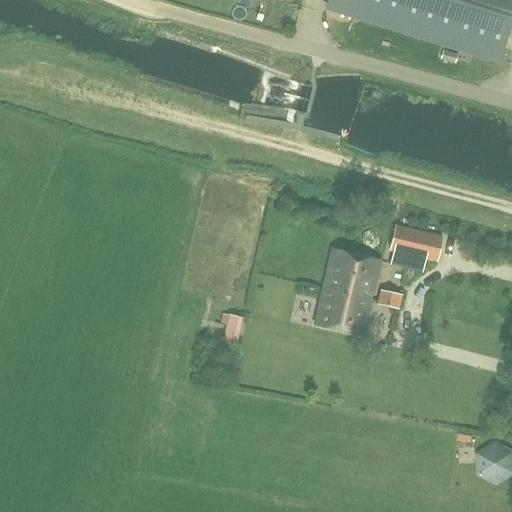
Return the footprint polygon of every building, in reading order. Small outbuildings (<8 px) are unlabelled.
[(511,0),(330,0),(328,6),(499,59),(511,16),(511,0)] [(441,237),(395,227),(389,252),(436,262),(441,237)] [(332,251),(324,288),(371,299),(379,262),(332,251)] [(362,336),(371,299),(324,288),(315,325),(362,336)] [(380,292),(378,305),(398,309),(400,296),(380,292)] [(215,345),(228,349),(236,318),(223,314),(215,345)] [(493,375),(446,363),(440,389),(487,400),(493,375)] [(478,457),(500,485),(511,474),(511,461),(497,442),(478,457)]
